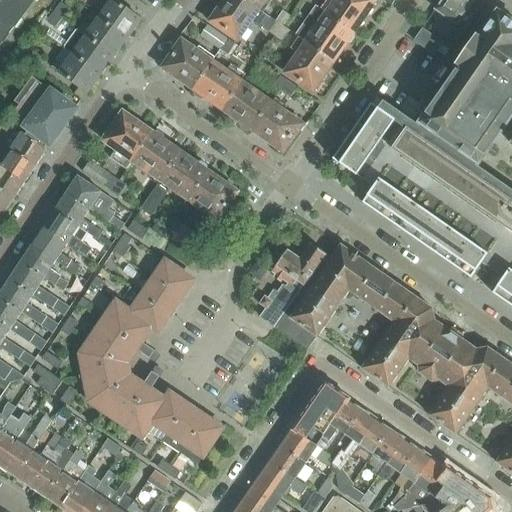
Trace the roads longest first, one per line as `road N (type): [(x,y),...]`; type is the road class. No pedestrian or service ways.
road 1 (residential): [(218,511),(314,371),(330,368),(511,497)]
road 2 (residential): [(511,338),(287,186)]
road 3 (residential): [(287,186),(410,0)]
road 4 (residential): [(0,259),(124,74)]
road 5 (residential): [(287,186),(236,274),(236,312),(196,374)]
road 6 (residential): [(287,186),(124,74)]
